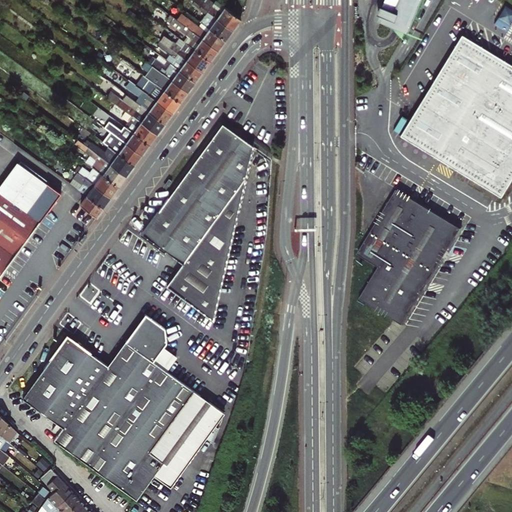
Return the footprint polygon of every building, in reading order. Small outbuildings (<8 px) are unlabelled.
[(193,0),(193,1),(195,2),(233,31),(242,19),(216,0),(214,4),(208,0),(193,0)] [(394,31),(408,42),(425,0),(396,0),(391,13),(377,7),(373,14),(380,17),(376,22),(394,31)] [(233,31),(195,2),(193,5),(206,15),(200,22),(209,28),(226,41),(233,31)] [(511,6),(507,4),(496,23),(509,30),(511,23),(511,6)] [(191,39),(187,44),(211,62),(218,51),(182,25),(173,18),(170,23),(191,39)] [(226,41),(209,28),(205,33),(187,19),(182,25),(218,51),(226,41)] [(211,62),(187,44),(184,42),(181,47),(173,41),(176,37),(168,31),(161,41),(203,72),(211,62)] [(511,66),(462,36),(401,135),(500,196),(511,176),(511,66)] [(203,72),(161,41),(157,46),(172,57),(168,62),(195,82),(203,72)] [(165,75),(148,63),(146,61),(138,72),(143,75),(144,76),(147,72),(158,80),(155,84),(181,103),(188,92),(165,75)] [(172,65),(165,75),(188,92),(195,82),(172,65)] [(127,80),(135,85),(173,113),(181,103),(155,84),(144,76),(143,75),(139,81),(129,74),(126,77),(128,79),(127,80)] [(143,100),(140,105),(165,124),(173,113),(135,85),(131,91),(143,100)] [(119,98),(114,104),(157,135),(165,124),(140,105),(136,103),(132,108),(119,98)] [(119,115),(115,120),(150,145),(157,135),(114,104),(111,109),(119,115)] [(150,145),(115,120),(108,130),(142,155),(144,152),(150,145)] [(223,125),(142,235),(183,264),(220,291),(253,146),(223,125)] [(100,141),(108,130),(104,127),(96,138),(100,141)] [(100,141),(109,147),(134,166),(142,155),(108,130),(100,141)] [(89,148),(101,158),(127,176),(134,166),(109,147),(106,152),(93,143),(89,148)] [(0,275),(40,221),(27,212),(49,183),(0,146),(0,275)] [(101,158),(94,168),(119,187),(127,176),(101,158)] [(119,187),(94,168),(90,173),(82,167),(77,173),(111,198),(119,187)] [(111,198),(77,173),(73,179),(81,185),(78,190),(85,195),(103,208),(111,198)] [(27,212),(40,221),(61,192),(49,183),(27,212)] [(379,267),(359,299),(403,324),(461,228),(397,190),(359,254),(379,267)] [(103,208),(85,195),(79,204),(96,218),(103,208)] [(213,320),(220,291),(183,264),(167,286),(213,320)] [(145,314),(125,342),(153,361),(167,342),(165,328),(145,314)] [(125,342),(108,365),(68,336),(23,399),(63,427),(54,440),(136,500),(154,475),(163,462),(149,452),(194,391),(153,361),(125,342)] [(163,462),(154,475),(171,487),(225,412),(194,391),(149,452),(163,462)] [(0,433),(10,443),(18,432),(0,414),(0,433)] [(0,433),(0,449),(5,453),(10,447),(16,453),(18,450),(14,446),(10,443),(0,433)] [(20,440),(14,446),(18,450),(26,457),(31,450),(20,440)] [(0,456),(0,462),(6,467),(9,462),(2,457),(0,456)] [(58,475),(51,468),(45,474),(41,478),(47,485),(58,475)] [(58,475),(47,485),(54,492),(64,482),(58,475)] [(44,504),(52,511),(73,491),(64,482),(54,492),(47,499),(44,504)] [(61,511),(68,511),(81,500),(73,491),(52,511),(51,511),(57,511),(59,510),(61,511)] [(83,511),(88,508),(81,500),(68,511),(83,511)]
